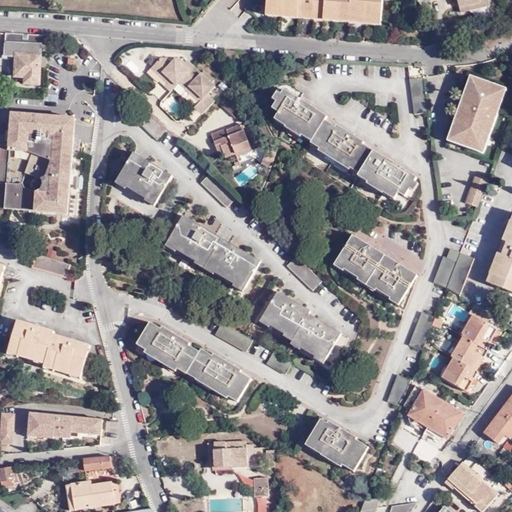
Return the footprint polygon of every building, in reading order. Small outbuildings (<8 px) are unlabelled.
[(269,0),(268,12),(283,14),(300,15),(318,17),(326,17),(333,18),(350,20),(367,21),(383,23),(385,3),(385,0),(269,0)] [(452,0),(453,2),(456,1),(460,14),(489,6),(487,0),(452,0)] [(317,23),(318,17),(300,15),(299,21),(317,23)] [(349,26),(350,20),(333,18),(333,25),(349,26)] [(367,21),(366,28),(383,29),(383,23),(367,21)] [(50,45),(51,36),(7,35),(6,57),(16,57),(16,77),(26,77),(26,84),(40,85),(41,67),(46,67),(47,58),(41,57),(41,45),(50,45)] [(159,83),(160,82),(171,93),(179,85),(186,91),(189,87),(203,100),(199,103),(194,108),(201,115),(215,101),(209,95),(216,88),(212,84),(215,81),(204,71),(202,74),(188,61),(186,63),(182,60),(175,59),(172,63),(167,59),(161,59),(148,73),(159,83)] [(472,89),(476,79),(472,78),(468,88),(472,89)] [(497,99),(502,88),(476,79),(472,89),(468,88),(455,122),(459,123),(454,137),(457,138),(456,144),(475,151),(477,145),(480,146),(484,136),(488,137),(502,101),(497,99)] [(417,117),(430,116),(425,80),(412,82),(417,117)] [(189,87),(186,91),(199,103),(203,100),(189,87)] [(502,101),(506,90),(502,88),(497,99),(502,101)] [(234,91),(224,98),(233,108),(242,101),(234,91)] [(388,191),(398,197),(400,194),(407,199),(419,181),(366,147),(367,145),(339,126),(337,129),(327,122),(329,119),(286,91),(274,110),(280,114),(279,117),(290,124),(289,126),(304,136),(307,133),(316,139),(315,140),(325,147),(324,149),(353,168),(354,166),(363,172),(362,174),(372,180),(371,181),(387,192),(388,191)] [(156,138),(166,127),(141,103),(131,113),(156,138)] [(11,114),(8,149),(0,148),(0,184),(7,185),(6,195),(22,197),(21,206),(65,210),(66,193),(72,194),(77,145),(53,126),(54,118),(11,114)] [(290,124),(279,117),(276,120),(287,127),(289,126),(290,124)] [(77,145),(79,121),(54,118),(53,126),(77,145)] [(459,123),(455,122),(448,141),(456,144),(457,138),(454,137),(459,123)] [(304,136),(289,126),(287,127),(287,129),(303,139),(304,136)] [(210,170),(166,127),(156,138),(201,180),(210,170)] [(229,161),(233,158),(254,150),(244,127),(229,134),(229,132),(214,138),(222,155),(226,154),(229,161)] [(313,142),(315,140),(316,139),(307,133),(304,136),(313,142)] [(475,151),(483,153),(488,137),(484,136),(480,146),(477,145),(475,151)] [(324,149),(325,147),(315,140),(313,142),(313,144),(323,151),(324,149)] [(351,169),(353,168),(324,149),(323,151),(322,152),(350,171),(351,169)] [(255,153),(254,150),(233,158),(235,162),(255,153)] [(172,174),(134,151),(118,176),(128,182),(129,180),(148,192),(147,194),(157,200),(172,174)] [(261,163),(270,167),(274,155),(265,151),(261,163)] [(353,168),(351,169),(361,176),(362,174),(363,172),(354,166),(353,168)] [(227,205),(236,196),(210,170),(201,180),(227,205)] [(371,181),(372,180),(362,174),(361,176),(360,177),(369,184),(371,181)] [(466,202),(480,207),(489,179),(476,174),(466,202)] [(118,176),(116,181),(125,186),(127,184),(128,182),(118,176)] [(128,182),(127,184),(146,196),(147,194),(148,192),(129,180),(128,182)] [(371,181),(369,184),(385,196),(386,194),(387,192),(371,181)] [(386,194),(396,201),(398,197),(388,191),(387,192),(386,194)] [(22,197),(6,195),(5,211),(70,217),(72,194),(66,193),(65,210),(21,206),(22,197)] [(147,194),(146,196),(144,199),(154,205),(157,200),(147,194)] [(297,254),(236,196),(227,205),(288,264),(297,254)] [(261,260),(184,214),(168,241),(178,246),(180,244),(198,255),(197,258),(215,269),(217,266),(238,279),(236,281),(245,286),(261,260)] [(418,275),(354,234),(337,259),(347,266),(348,264),(361,273),(360,274),(379,286),(381,285),(393,293),(392,295),(401,301),(418,275)] [(511,292),(511,237),(507,235),(505,241),(510,243),(505,256),(500,254),(498,260),(503,262),(493,285),(511,292)] [(510,243),(505,241),(500,254),(505,256),(510,243)] [(449,258),(460,262),(463,254),(453,250),(449,258)] [(68,278),(72,265),(36,254),(32,268),(67,279),(68,278)] [(314,288),(323,279),(297,254),(288,264),(314,288)] [(477,260),(463,254),(460,262),(449,289),(463,297),(477,260)] [(130,261),(119,257),(116,268),(127,271),(130,261)] [(436,284),(449,289),(460,262),(449,258),(446,257),(436,284)] [(347,266),(337,259),(335,263),(344,269),(345,267),(347,266)] [(498,260),(489,283),(493,285),(503,262),(498,260)] [(347,266),(345,267),(359,276),(360,274),(361,273),(348,264),(347,266)] [(358,278),(377,291),(378,289),(379,286),(360,274),(359,276),(358,278)] [(393,293),(381,285),(379,286),(378,289),(391,297),(392,295),(393,293)] [(310,310),(277,290),(262,315),(272,322),(273,320),(287,329),(286,330),(294,335),(293,338),(304,344),(318,352),(317,353),(326,358),(342,333),(308,313),(310,310)] [(392,295),(391,297),(389,299),(398,305),(401,301),(392,295)] [(177,297),(170,309),(190,320),(197,308),(177,297)] [(435,325),(438,318),(424,313),(411,346),(425,351),(435,325)] [(440,377),(472,397),(486,376),(481,373),(493,353),(490,351),(502,333),(472,314),(459,334),(462,336),(450,356),(452,357),(440,377)] [(439,317),(438,318),(435,325),(441,327),(444,319),(439,317)] [(54,330),(18,319),(9,349),(45,361),(43,364),(79,376),(90,344),(53,332),(54,330)] [(254,338),(223,321),(216,333),(246,351),(254,338)] [(232,391),(242,396),(252,378),(242,372),(243,370),(215,354),(214,356),(202,349),(201,351),(190,345),(191,343),(162,326),(161,328),(151,323),(142,340),(150,345),(147,349),(179,368),(181,364),(191,370),(191,369),(200,374),(199,375),(231,394),(232,391)] [(142,340),(139,344),(147,349),(150,345),(142,340)] [(147,349),(145,353),(177,372),(179,368),(147,349)] [(285,373),(293,361),(275,351),(268,363),(285,373)] [(179,368),(188,374),(189,373),(191,370),(181,364),(179,368)] [(191,370),(189,373),(198,377),(199,375),(200,374),(191,369),(191,370)] [(199,375),(198,377),(197,379),(229,397),(230,396),(231,394),(199,375)] [(390,403),(403,408),(414,380),(399,376),(390,403)] [(463,411),(418,386),(406,408),(413,412),(410,418),(448,439),(463,411)] [(231,394),(230,396),(239,401),(242,396),(232,391),(231,394)] [(499,442),(507,433),(511,425),(511,395),(485,431),(499,442)] [(55,438),(72,439),(72,438),(73,433),(81,434),(102,436),(103,420),(69,417),(68,423),(63,423),(63,417),(31,414),(29,439),(38,439),(38,438),(55,440),(55,438)] [(16,416),(2,415),(0,432),(0,444),(13,445),(16,416)] [(324,451),(344,462),(346,459),(359,466),(370,445),(357,438),(358,436),(330,420),(328,422),(321,418),(309,440),(325,449),(324,451)] [(309,440),(307,443),(323,453),(324,451),(325,449),(309,440)] [(209,457),(210,457),(211,469),(248,467),(248,466),(255,466),(255,459),(262,459),(261,449),(254,449),(254,445),(247,445),(247,441),(208,444),(209,457)] [(344,462),(324,451),(323,453),(322,455),(342,467),(344,464),(344,462)] [(111,458),(98,459),(75,461),(76,473),(112,468),(111,458)] [(344,462),(344,464),(356,471),(359,466),(346,459),(344,462)] [(487,511),(502,495),(465,463),(448,483),(455,489),(481,511),(487,511)] [(17,474),(15,467),(0,468),(0,473),(3,487),(14,485),(13,475),(17,474)] [(267,481),(254,481),(254,497),(268,497),(267,481)] [(90,487),(89,483),(72,486),(76,511),(122,504),(119,483),(90,487)] [(454,491),(455,489),(448,483),(446,484),(454,491)] [(76,511),(72,486),(66,487),(70,511),(76,511)] [(377,511),(385,496),(369,496),(362,511),(377,511)] [(414,511),(422,500),(394,505),(392,511),(414,511)]
